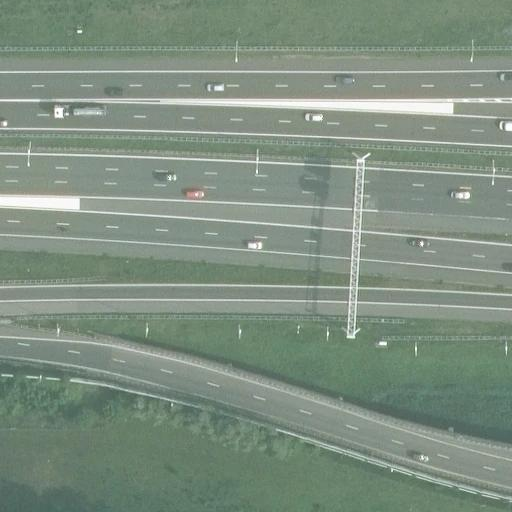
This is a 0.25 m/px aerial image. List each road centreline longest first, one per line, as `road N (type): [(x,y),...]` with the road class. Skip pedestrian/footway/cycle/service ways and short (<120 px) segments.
road 1 (secondary): [(0,348),(110,358),(511,468)]
road 2 (motorway): [(0,219),(511,260)]
road 3 (motorway): [(511,132),(0,106)]
road 4 (motorway): [(0,191),(193,187),(511,201)]
road 5 (motorway): [(0,296),(244,293),(511,303)]
road 6 (motorway): [(511,74),(0,78)]
